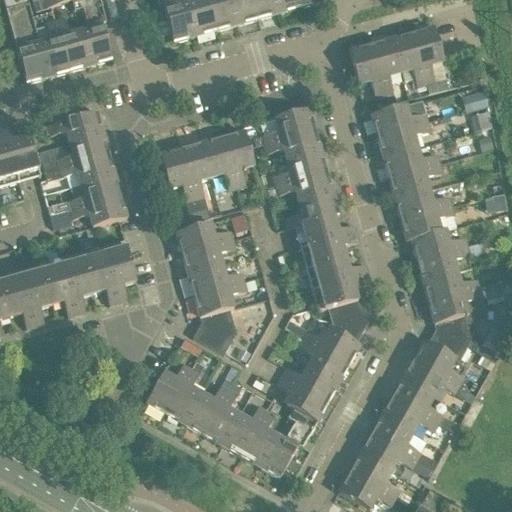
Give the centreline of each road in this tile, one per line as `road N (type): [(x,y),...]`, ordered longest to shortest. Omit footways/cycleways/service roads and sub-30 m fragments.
road 1 (residential): [(318,41),(402,336),(306,511)]
road 2 (residential): [(130,340),(166,308),(167,296),(126,137),(148,80)]
road 3 (residential): [(148,80),(173,82),(318,41)]
road 4 (residential): [(0,96),(28,104),(128,72),(148,80)]
